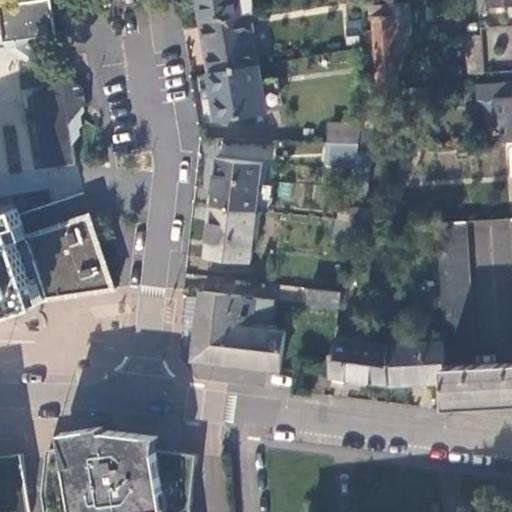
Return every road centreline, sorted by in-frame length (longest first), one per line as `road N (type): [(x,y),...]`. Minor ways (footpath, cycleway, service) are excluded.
road 1 (residential): [(143,402),(165,157),(136,51)]
road 2 (residential): [(241,412),(511,446)]
road 3 (residential): [(0,397),(143,402)]
